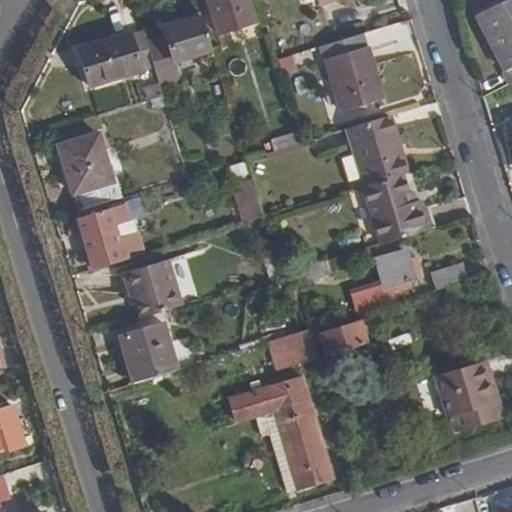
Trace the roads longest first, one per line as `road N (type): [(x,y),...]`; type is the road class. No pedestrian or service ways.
road 1 (residential): [(0,166),(106,511)]
road 2 (residential): [(511,268),(428,0)]
road 3 (residential): [(354,511),(511,463)]
